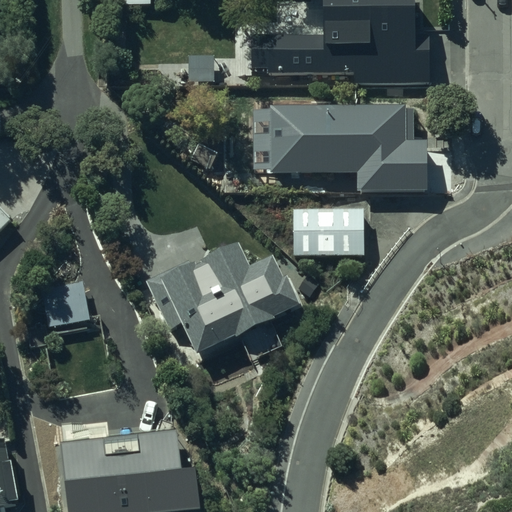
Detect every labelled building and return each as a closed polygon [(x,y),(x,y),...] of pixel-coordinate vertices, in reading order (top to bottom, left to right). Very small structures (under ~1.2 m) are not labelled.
[(246,166),(218,165),(217,192),(245,192),(246,166)] [(0,231),(9,223),(0,213),(0,231)] [(360,215),(287,215),(287,260),(360,260),(360,215)] [(158,315),(179,361),(212,346),(215,352),(227,347),(220,333),(264,313),(237,253),(183,278),(188,290),(171,297),(176,307),(158,315)] [(42,292),(49,331),(89,324),(82,285),(42,292)] [(511,366),(497,355),(473,378),(480,386),(479,405),(492,417),(466,444),(465,444),(464,444),(464,445),(463,445),(463,446),(462,446),(462,447),(462,448),(461,448),(461,449),(461,450),(461,451),(461,452),(461,453),(462,453),(462,454),(463,454),(464,454),(465,454),(466,455),(467,455),(468,455),(469,455),(469,454),(470,454),(471,454),(472,454),(473,454),(474,453),(475,453),(511,412),(511,366)] [(169,440),(48,453),(54,511),(191,511),(187,479),(173,480),(169,440)] [(0,511),(0,507),(8,506),(19,504),(5,441),(0,442),(0,511)]
